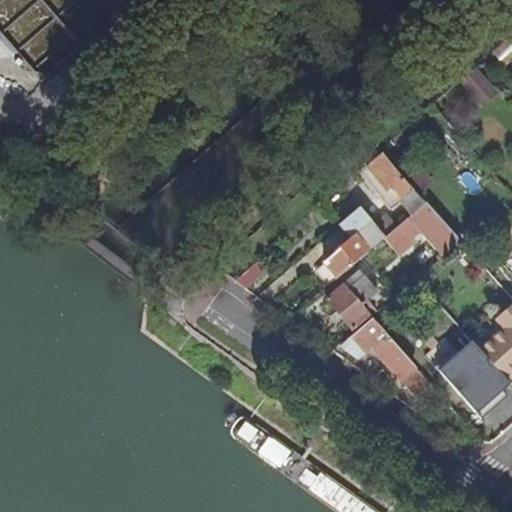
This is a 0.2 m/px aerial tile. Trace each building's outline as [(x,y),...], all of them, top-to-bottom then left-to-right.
[(3,0),(0,3),(0,29),(33,68),(108,5),(103,0),(3,0)] [(511,60),(511,39),(494,56),(504,67),(511,60)] [(465,89),(482,108),(497,94),(479,76),(465,89)] [(428,207),(383,158),(362,176),(392,213),(402,204),(415,218),(428,207)] [(401,174),(422,197),(435,186),(414,162),(401,174)] [(428,207),(415,218),(411,221),(446,261),(463,246),(428,207)] [(327,268),(340,282),(387,242),(363,214),(359,214),(343,228),(355,243),(327,268)] [(320,272),(349,239),(337,228),(308,262),(320,272)] [(511,252),(503,261),(511,270),(511,252)] [(257,267),(239,285),(248,291),(266,276),(257,267)] [(355,288),(350,285),(328,304),(354,334),(371,319),(368,316),(374,310),(370,305),(379,297),(364,280),(355,288)] [(504,333),(481,355),(504,381),(506,383),(511,377),(511,309),(497,323),(504,333)] [(373,322),(335,356),(375,384),(391,368),(404,382),(405,381),(425,402),(437,391),(373,322)] [(504,381),(481,355),(475,349),(463,360),(455,351),(435,369),(472,410),(504,381)]
